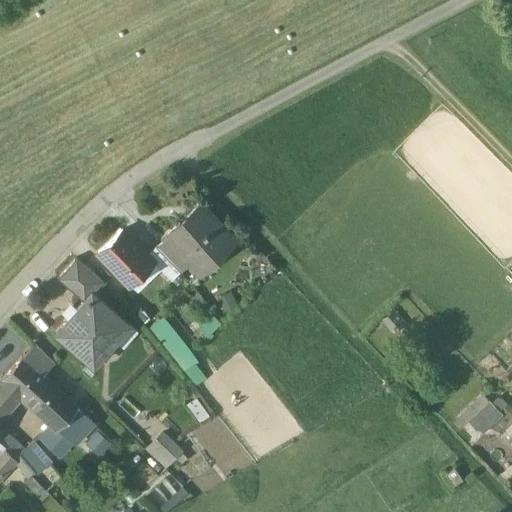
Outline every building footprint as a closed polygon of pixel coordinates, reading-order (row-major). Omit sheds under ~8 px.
[(202,219),(168,253),(192,278),(195,281),(211,266),(214,269),(233,252),(202,219)] [(131,301),(155,278),(149,271),(124,245),(100,268),(131,301)] [(192,278),(168,253),(159,262),(182,287),(192,278)] [(173,296),(182,287),(159,262),(149,271),(155,278),(173,296)] [(104,297),(77,273),(59,294),(84,316),(93,307),(94,308),(104,297)] [(94,308),(93,307),(84,316),(57,347),(94,380),(130,339),(94,308)] [(159,340),(154,345),(185,379),(197,369),(174,344),(168,350),(159,340)] [(56,379),(36,360),(24,374),(44,393),(56,379)] [(24,374),(5,395),(20,410),(35,424),(55,403),(44,393),(24,374)] [(20,410),(5,395),(0,401),(0,411),(11,422),(20,410)] [(55,403),(35,424),(58,445),(78,423),(55,403)] [(0,411),(0,433),(11,422),(0,411)] [(489,419),(463,445),(473,454),(481,447),(491,458),(510,440),(489,419)] [(84,454),(101,467),(111,454),(94,441),(84,454)] [(14,457),(0,443),(0,453),(2,456),(8,461),(14,457)] [(147,460),(166,480),(184,463),(166,443),(147,460)] [(2,456),(0,458),(0,488),(1,490),(19,472),(8,461),(2,456)] [(32,493),(35,490),(22,476),(15,482),(27,495),(24,498),(36,511),(46,511),(48,510),(32,493)] [(456,480),(447,486),(455,498),(464,492),(456,480)]
